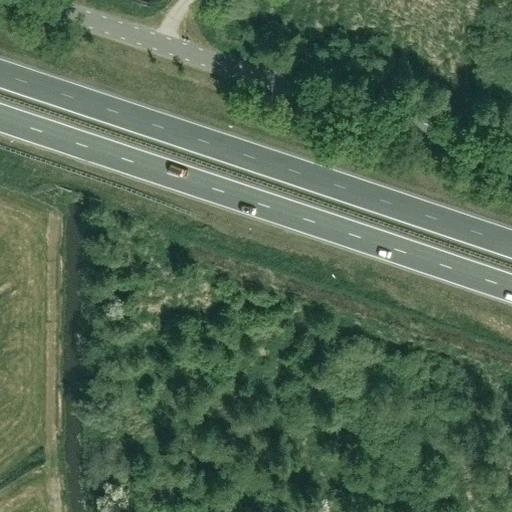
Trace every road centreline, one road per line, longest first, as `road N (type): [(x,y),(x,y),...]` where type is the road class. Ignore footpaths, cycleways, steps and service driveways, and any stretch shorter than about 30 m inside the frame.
road 1 (trunk): [(511,245),(0,73)]
road 2 (trunk): [(0,117),(511,289)]
road 3 (unclassified): [(511,162),(22,0)]
